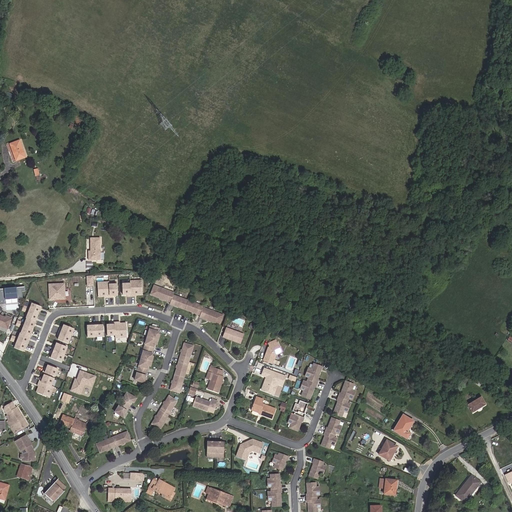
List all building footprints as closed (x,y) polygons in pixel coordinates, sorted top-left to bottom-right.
[(15,103),(17,97),(7,92),(5,98),(15,103)] [(25,157),(19,141),(10,144),(16,160),(25,157)] [(100,260),(100,238),(90,238),(90,249),(91,249),(91,251),(90,251),(88,251),(88,260),(100,260)] [(123,295),(127,295),(127,297),(134,296),(134,295),(142,295),(142,281),(130,281),(130,283),(122,284),(123,295)] [(113,297),(113,295),(117,295),(117,284),(109,284),(109,282),(97,283),(98,297),(106,296),(106,298),(113,297)] [(65,283),(48,284),(49,301),(66,300),(65,283)] [(24,286),(0,288),(0,304),(5,303),(5,299),(22,298),(21,291),(24,291),(24,286)] [(170,302),(173,295),(174,293),(154,286),(151,295),(170,302)] [(185,310),(188,301),(173,295),(170,302),(170,304),(185,310)] [(203,308),(203,307),(188,301),(185,310),(200,315),(203,308)] [(13,347),(22,351),(28,336),(29,336),(35,322),(34,322),(41,307),(32,303),(20,333),(19,332),(13,347)] [(223,315),(203,308),(200,315),(200,317),(220,325),(223,315)] [(8,326),(12,318),(5,316),(5,317),(0,314),(0,326),(5,328),(6,325),(8,326)] [(127,337),(126,323),(119,324),(119,322),(111,323),(111,324),(107,325),(107,336),(115,335),(116,338),(127,337)] [(87,337),(103,337),(103,325),(100,325),(100,323),(91,323),(91,325),(87,326),(87,337)] [(57,340),(68,344),(74,329),(64,325),(63,327),(61,326),(57,335),(59,336),(57,340)] [(158,340),(159,335),(158,335),(159,329),(150,326),(147,337),(158,340)] [(240,344),(244,334),(226,328),(222,337),(240,344)] [(153,350),(155,344),(157,345),(158,340),(147,337),(144,348),(153,350)] [(273,364),(276,355),(282,352),(278,343),(277,343),(275,340),(268,343),(269,347),(270,348),(269,349),(268,349),(263,360),(273,364)] [(67,347),(56,343),(55,347),(53,346),(50,353),(52,354),(50,358),(61,362),(67,347)] [(185,343),(181,359),(189,362),(194,346),(185,343)] [(152,361),(153,357),(151,356),(153,350),(144,348),(141,358),(152,361)] [(150,366),(152,361),(141,358),(138,369),(147,372),(148,366),(150,366)] [(185,377),(189,362),(181,359),(176,375),(185,377)] [(315,387),(318,380),(317,380),(322,367),(313,364),(311,369),(308,368),(305,377),(308,378),(306,382),(303,381),(300,389),(303,391),(301,396),(310,399),(315,387)] [(55,377),(58,369),(48,365),(46,369),(44,368),(43,372),(55,377)] [(218,392),(221,385),(222,382),(223,377),(221,376),(223,371),(210,367),(208,372),(213,374),(207,389),(218,392)] [(145,378),(147,372),(138,369),(135,380),(145,383),(147,378),(145,378)] [(282,386),(286,377),(264,369),(261,375),(266,377),(266,379),(267,379),(266,381),(265,381),(261,390),(270,393),(271,392),(273,385),(277,384),(282,386)] [(95,376),(79,370),(76,378),(74,378),(70,390),(80,394),(84,385),(91,387),(95,376)] [(54,379),(44,374),(42,378),(40,378),(38,385),(39,385),(36,392),(49,398),(54,387),(51,386),(54,379)] [(180,394),(184,378),(174,375),(169,391),(180,394)] [(347,413),(350,404),(347,403),(349,399),(352,400),(355,391),(352,390),(354,384),(345,381),(341,394),(340,393),(337,401),(338,401),(333,414),(342,417),(344,412),(347,413)] [(64,392),(61,401),(69,404),(72,395),(64,392)] [(134,403),(136,399),(127,393),(122,400),(130,404),(132,402),(134,403)] [(168,415),(177,401),(169,396),(160,410),(168,415)] [(215,409),(218,401),(212,399),(211,402),(196,397),(193,406),(208,411),(209,407),(215,409)] [(275,409),(261,404),(263,400),(256,397),(251,410),(260,413),(262,414),(262,415),(272,419),(275,409)] [(472,413),(486,405),(481,397),(467,405),(472,413)] [(130,404),(122,400),(119,405),(127,410),(130,404)] [(304,414),(308,404),(299,400),(298,404),(295,403),(292,411),(295,412),(294,414),(304,418),(305,414),(304,414)] [(28,426),(17,407),(16,408),(12,402),(5,407),(4,410),(8,416),(6,417),(9,422),(8,423),(14,434),(28,426)] [(125,413),(127,410),(119,405),(115,412),(124,418),(127,414),(125,413)] [(160,429),(168,415),(160,410),(152,424),(160,429)] [(298,431),(302,421),(302,422),(304,418),(294,414),(293,416),(291,415),(288,423),(290,424),(289,428),(298,431)] [(82,436),(88,421),(83,419),(82,422),(80,421),(80,420),(75,418),(74,420),(63,415),(59,424),(71,428),(70,431),(82,436)] [(416,423),(403,415),(393,430),(409,440),(412,435),(410,433),(416,423)] [(339,434),(341,426),(339,425),(340,421),(331,418),(328,428),(326,428),(325,431),(335,435),(336,433),(339,434)] [(334,446),(337,438),(334,437),(335,435),(325,431),(324,435),(325,436),(321,445),(330,449),(331,445),(334,446)] [(115,447),(131,441),(127,432),(111,438),(115,447)] [(33,452),(33,450),(34,450),(31,445),(32,444),(26,434),(15,441),(23,454),(22,455),(22,459),(22,460),(34,461),(35,451),(33,452)] [(115,447),(111,438),(96,444),(100,453),(115,447)] [(259,453),(263,443),(252,439),(251,443),(249,444),(248,441),(240,445),(236,456),(246,460),(249,453),(253,451),(259,453)] [(389,461),(397,446),(387,440),(378,455),(389,461)] [(223,458),(224,442),(207,442),(206,457),(223,458)] [(282,470),(286,460),(287,461),(288,457),(279,453),(278,456),(275,455),(272,462),(275,463),(274,467),(282,470)] [(323,474),(326,466),(323,465),(324,462),(314,459),(312,463),(314,463),(309,476),(317,479),(320,473),(323,474)] [(25,479),(28,467),(21,464),(17,476),(25,479)] [(280,485),(279,474),(270,475),(270,479),(267,479),(268,487),(271,487),(271,489),(281,489),(281,485),(280,485)] [(480,481),(471,476),(458,496),(466,502),(480,481)] [(60,488),(63,484),(58,479),(54,483),(60,488)] [(396,480),(386,479),(385,490),(385,493),(396,494),(396,480)] [(172,492),(175,488),(159,480),(158,482),(157,482),(153,480),(146,492),(151,495),(154,489),(163,494),(169,498),(172,492)] [(0,498),(5,500),(9,485),(0,482),(0,498)] [(54,503),(64,491),(63,491),(66,487),(63,484),(60,488),(54,483),(43,495),(45,494),(54,502),(54,503)] [(319,495),(319,487),(316,487),(316,483),(306,483),(307,494),(306,494),(306,498),(317,498),(317,495),(319,495)] [(130,498),(131,490),(116,489),(116,493),(109,493),(108,501),(116,502),(116,498),(121,498),(130,498)] [(229,506),(233,497),(211,489),(209,494),(211,495),(209,499),(226,505),(229,506)] [(281,506),(280,493),(281,493),(281,489),(271,489),(271,492),(267,492),(268,501),(271,501),(272,507),(281,506)] [(170,501),(175,493),(172,492),(169,498),(163,494),(162,496),(170,501)] [(320,508),(320,500),(317,500),(317,498),(306,498),(307,502),(308,502),(308,511),(317,511),(317,508),(320,508)]
